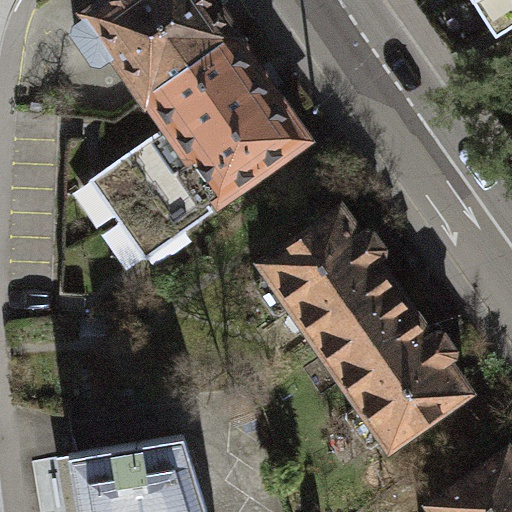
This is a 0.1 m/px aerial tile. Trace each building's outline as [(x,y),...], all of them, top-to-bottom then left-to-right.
[(231,34),(206,0),(94,0),(74,14),(84,27),(65,40),(93,82),(112,69),(135,101),(231,34)] [(511,0),(481,0),(499,28),(511,19),(511,0)] [(178,181),(199,211),(208,205),(218,220),(315,152),(231,34),(135,101),(157,134),(186,175),(178,181)] [(186,175),(157,134),(85,185),(143,267),(207,222),(199,211),(178,181),(186,175)] [(281,312),(303,344),(394,282),(375,255),(382,250),(383,243),(372,228),(367,227),(359,232),(341,207),(251,270),(258,280),(249,287),(272,319),(281,312)] [(377,451),(387,466),(477,403),(446,358),(453,354),(453,346),(442,330),(435,329),(429,333),(394,282),(303,344),(352,415),(343,421),(368,457),(377,451)] [(487,418),(509,402),(498,387),(477,403),(487,418)] [(511,511),(511,455),(509,451),(423,511),(511,511)] [(105,465),(65,471),(72,511),(202,511),(184,452),(136,460),(105,465)]
